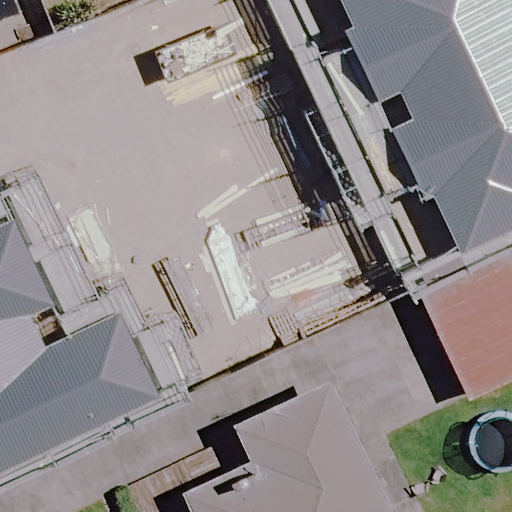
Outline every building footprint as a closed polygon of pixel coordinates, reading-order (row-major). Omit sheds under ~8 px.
[(144,0),(140,2),(177,90),(230,68),(245,103),(347,60),(335,31),(409,0),(144,0)] [(141,141),(108,68),(0,116),(0,446),(229,344),(190,256),(107,293),(56,179),(141,141)] [(490,214),(458,152),(401,181),(433,244),(490,214)] [(511,377),(511,262),(506,249),(404,297),(454,404),(511,377)] [(370,511),(315,388),(158,458),(181,511),(370,511)]
